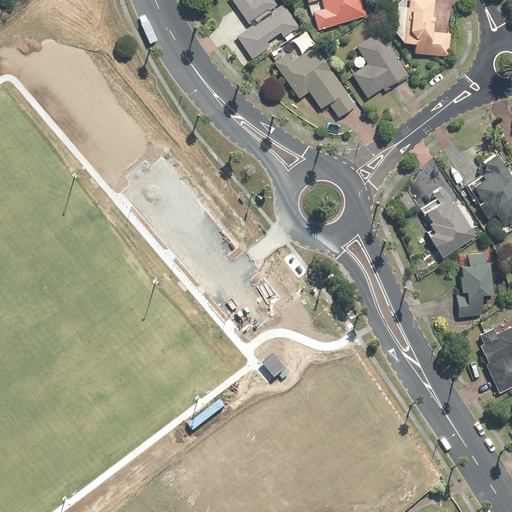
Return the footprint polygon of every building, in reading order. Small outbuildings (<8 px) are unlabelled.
[(234,35),(251,60),(272,45),(268,40),(280,32),(284,37),(295,29),(300,25),(283,1),(279,4),(275,0),(233,0),(250,24),(234,35)] [(367,13),(363,0),(308,0),(315,26),(367,13)] [(401,0),(397,4),(395,30),(403,41),(415,42),(414,53),(449,55),(451,31),(434,30),(436,0),(401,0)] [(381,29),(356,45),(362,54),(353,59),(358,67),(351,71),(368,99),(409,73),(381,29)] [(299,54),(294,48),(286,53),(283,48),(272,56),(275,61),(273,62),(298,98),(309,90),(322,108),(329,103),(338,117),(356,104),(314,44),(299,54)] [(482,158),(487,165),(480,170),(482,173),(466,184),(487,218),(496,213),(503,225),(498,228),(503,236),(511,230),(511,172),(497,149),(482,158)] [(445,186),(433,193),(438,201),(421,213),(433,231),(428,234),(443,257),(478,234),(445,186)] [(486,251),(461,251),(462,287),(455,287),(456,315),(485,314),(484,293),(491,293),(490,259),(486,259),(486,251)] [(511,326),(502,332),(498,323),(480,331),(484,340),(480,342),(489,361),(486,363),(499,391),(511,384),(511,326)]
